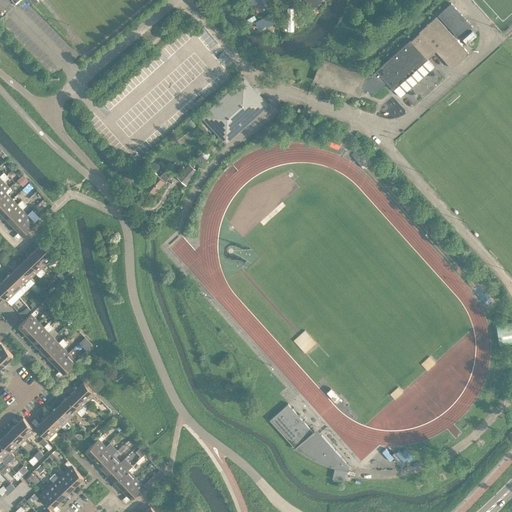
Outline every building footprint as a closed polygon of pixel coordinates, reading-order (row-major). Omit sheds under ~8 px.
[(472,26),(451,3),(437,15),(458,38),(472,26)] [(264,29),(276,21),(270,12),(258,20),(264,29)] [(436,51),(451,68),(468,52),(435,16),(418,32),(419,32),(410,40),(409,40),(376,71),(376,70),(370,76),(364,74),(322,59),(321,58),(313,80),(359,96),(362,88),(374,93),(386,82),(393,90),(394,89),(393,89),(427,59),(436,51)] [(466,42),(475,34),(472,30),(463,39),(466,42)] [(202,116),(225,141),(266,104),(243,79),(202,116)] [(200,165),(206,160),(201,154),(194,159),(200,165)] [(11,170),(15,165),(11,161),(7,165),(11,170)] [(177,177),(181,181),(189,172),(185,168),(177,177)] [(164,181),(170,175),(165,171),(159,177),(154,172),(151,169),(145,175),(149,178),(144,184),(154,193),(164,181)] [(4,181),(8,177),(6,175),(0,179),(0,195),(9,187),(4,181)] [(24,185),(29,181),(23,175),(18,179),(24,185)] [(11,189),(9,187),(0,195),(0,209),(12,198),(7,193),(11,189)] [(21,200),(17,204),(12,198),(0,209),(0,210),(7,218),(24,202),(21,200)] [(7,218),(14,226),(27,214),(22,209),(26,205),(24,202),(7,218)] [(27,214),(14,226),(19,231),(14,236),(17,239),(34,222),(27,214)] [(42,243),(34,250),(46,263),(51,258),(55,262),(58,259),(42,243)] [(41,268),(46,263),(34,250),(26,258),(42,275),(45,272),(41,268)] [(40,277),(42,275),(26,258),(18,265),(30,278),(35,273),(40,277)] [(18,265),(10,273),(26,289),(29,287),(25,283),(30,278),(18,265)] [(3,280),(15,293),(20,288),(24,292),(26,289),(10,273),(3,280)] [(0,293),(6,300),(15,293),(3,280),(0,282),(0,293)] [(43,302),(47,305),(51,301),(47,297),(43,302)] [(18,325),(26,333),(38,321),(33,316),(38,312),(35,309),(18,325)] [(43,326),(38,321),(26,333),(33,341),(50,325),(48,322),(43,326)] [(511,342),(511,322),(496,325),(499,345),(511,342)] [(52,327),(50,325),(33,341),(41,349),(53,337),(48,332),(52,327)] [(305,329),(294,340),(306,351),(316,341),(305,329)] [(62,338),(58,342),(53,337),(41,349),(48,356),(65,340),(62,338)] [(80,341),(87,349),(92,345),(85,337),(80,341)] [(67,343),(65,340),(48,356),(56,364),(68,352),(63,347),(67,343)] [(0,358),(5,363),(13,355),(0,342),(0,358)] [(76,360),(68,352),(56,364),(60,369),(55,374),(58,377),(76,360)] [(83,381),(75,389),(87,401),(92,396),(96,400),(99,398),(83,381)] [(82,406),(87,401),(75,389),(67,396),(83,413),(86,410),(82,406)] [(77,411),(81,415),(83,413),(67,396),(59,403),(71,416),(77,411)] [(66,421),(71,416),(59,403),(52,411),(68,428),(70,425),(66,421)] [(328,466),(334,467),(337,468),(341,469),(344,470),(348,470),(349,470),(348,470),(349,466),(341,457),(321,435),(315,440),(309,434),(313,431),(312,431),(288,404),(288,403),(269,419),(269,420),(270,420),(294,447),(294,448),(295,447),(297,449),(302,452),(304,454),(308,456),(310,457),(314,459),(319,462),(324,464),(328,466)] [(52,411),(44,418),(56,431),(61,426),(65,430),(68,428),(52,411)] [(35,429),(23,417),(15,424),(27,437),(35,429)] [(31,421),(48,438),(56,431),(44,418),(39,423),(34,418),(31,421)] [(30,440),(27,437),(15,424),(7,432),(19,444),(24,439),(27,442),(30,440)] [(0,438),(0,440),(11,452),(19,444),(7,432),(0,438)] [(93,458),(106,446),(101,441),(105,436),(102,434),(85,450),(93,458)] [(14,455),(11,452),(0,440),(0,455),(3,459),(6,462),(14,455)] [(122,445),(117,449),(100,465),(108,473),(120,461),(115,456),(124,448),(122,445)] [(110,451),(106,446),(93,458),(100,465),(117,449),(115,447),(110,451)] [(141,456),(144,453),(139,448),(136,450),(141,456)] [(39,450),(31,457),(35,462),(43,454),(39,450)] [(69,467),(63,472),(75,484),(83,477),(67,460),(65,462),(69,467)] [(125,467),(120,461),(108,473),(115,481),(132,465),(130,463),(125,467)] [(130,472),(135,468),(132,465),(115,481),(123,489),(135,477),(130,472)] [(68,492),(75,484),(63,472),(58,477),(54,472),(52,475),(68,492)] [(53,482),(48,487),(60,499),(68,492),(52,475),(49,477),(53,482)] [(143,485),(135,477),(123,489),(127,494),(122,499),(125,502),(143,485)] [(60,509),(55,504),(60,499),(48,487),(40,494),(56,511),(60,509)]
